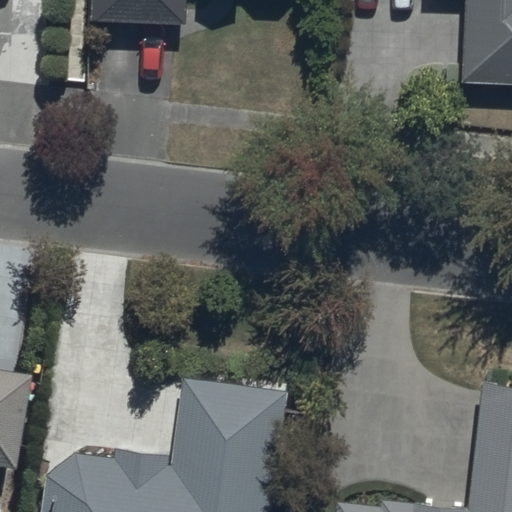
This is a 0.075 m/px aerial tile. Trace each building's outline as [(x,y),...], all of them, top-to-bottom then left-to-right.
[(98,0),(98,28),(188,32),(189,0),(98,0)] [(511,0),(467,0),(464,84),(511,85),(511,0)] [(0,468),(13,471),(27,382),(0,378),(0,468)] [(273,511),(289,395),(184,383),(175,458),(120,452),(119,459),(80,454),(48,480),(43,511),(273,511)] [(511,511),(511,388),(485,385),(469,511),(467,511),(390,502),(389,511),(346,506),(344,511),(511,511)]
